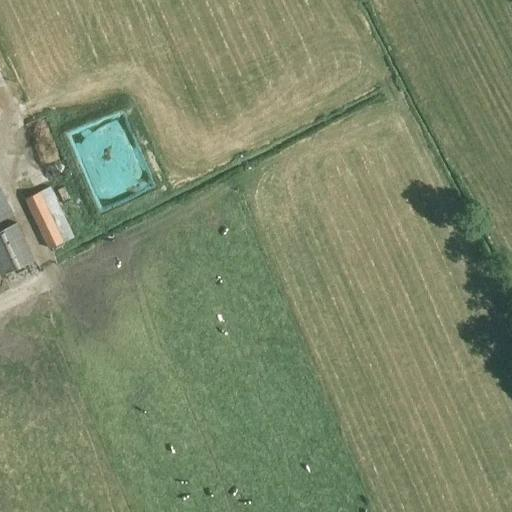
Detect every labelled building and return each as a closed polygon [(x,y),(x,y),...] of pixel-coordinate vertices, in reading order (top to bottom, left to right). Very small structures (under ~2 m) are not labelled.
[(131,187),(177,169),(146,93),(87,117),(91,127),(133,110),(139,125),(110,137),(131,187)] [(50,115),(59,129),(49,136),(61,155),(58,156),(69,173),(81,165),(69,146),(81,138),(61,108),(50,115)] [(50,187),(25,198),(50,250),(74,238),(50,187)] [(0,221),(13,213),(0,189),(0,221)] [(17,222),(0,230),(0,271),(2,275),(34,261),(17,222)]
